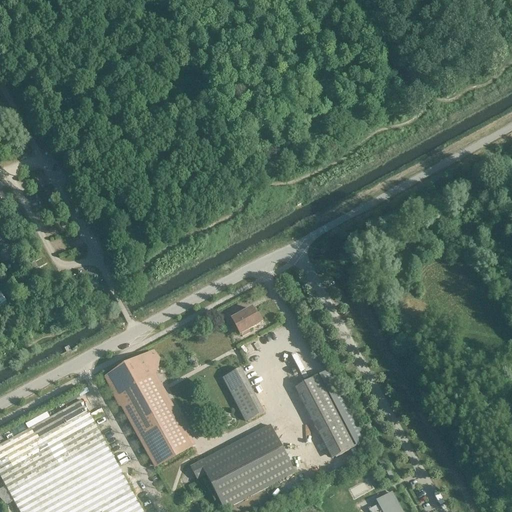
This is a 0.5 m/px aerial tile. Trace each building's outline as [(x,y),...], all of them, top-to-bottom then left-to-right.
[(255,315),(252,309),(240,316),(237,310),(224,317),(227,324),(232,321),(240,335),(241,335),(242,337),(250,333),(249,330),(260,324),(260,323),(262,322),(258,314),(255,315)] [(118,397),(153,377),(154,377),(158,359),(154,353),(109,378),(114,393),(116,393),(118,397)] [(222,378),(227,387),(246,422),(262,413),(238,369),(222,378)] [(356,444),(320,376),(298,387),(336,458),(357,447),(356,444)] [(118,397),(157,466),(191,447),(154,377),(153,377),(118,397)] [(0,474),(20,511),(142,511),(84,403),(0,448),(0,474)] [(295,475),(270,428),(190,469),(197,482),(205,477),(224,511),(295,475)] [(401,511),(391,494),(377,502),(379,505),(368,511),(369,511),(401,511)]
